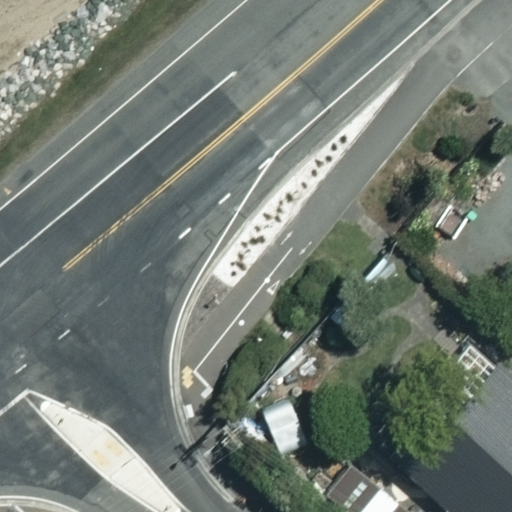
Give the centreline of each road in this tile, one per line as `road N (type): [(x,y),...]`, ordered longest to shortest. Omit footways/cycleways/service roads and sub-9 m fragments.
road 1 (trunk): [(0,327),(381,0)]
road 2 (residential): [(0,355),(96,450),(174,511)]
